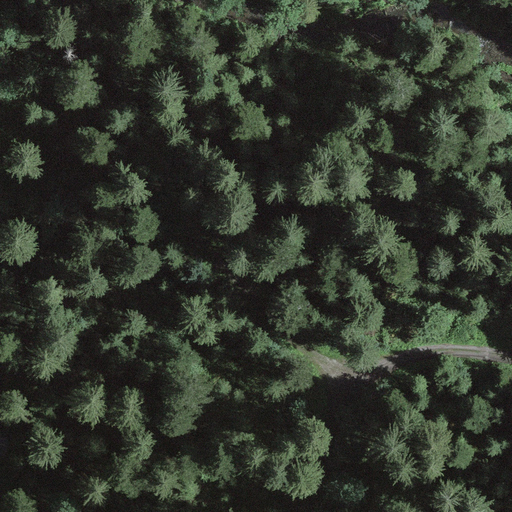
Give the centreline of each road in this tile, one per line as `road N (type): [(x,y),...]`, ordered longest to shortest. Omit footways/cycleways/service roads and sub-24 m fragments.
road 1 (track): [(324,511),(323,462),(336,412),(351,392),(404,355),(464,349),(511,361)]
road 2 (track): [(240,208),(351,392)]
